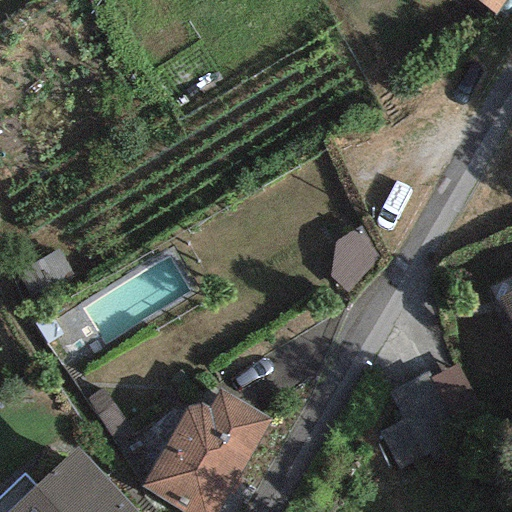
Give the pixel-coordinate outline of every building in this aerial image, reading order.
[(472,0),(494,15),(504,0),(472,0)] [(380,257),(360,227),(333,242),(328,278),(347,294),(380,257)] [(511,291),(498,299),(511,327),(511,291)] [(495,410),(469,359),(431,378),(427,380),(454,431),(495,410)] [(427,380),(431,378),(428,372),(388,393),(403,421),(380,433),(399,469),(458,439),(454,431),(427,380)] [(114,444),(131,433),(101,388),(84,399),(114,444)] [(216,511),(268,419),(217,389),(207,409),(199,405),(185,408),(141,488),(183,511),(216,511)] [(135,511),(75,448),(32,487),(22,476),(0,496),(0,511),(135,511)]
